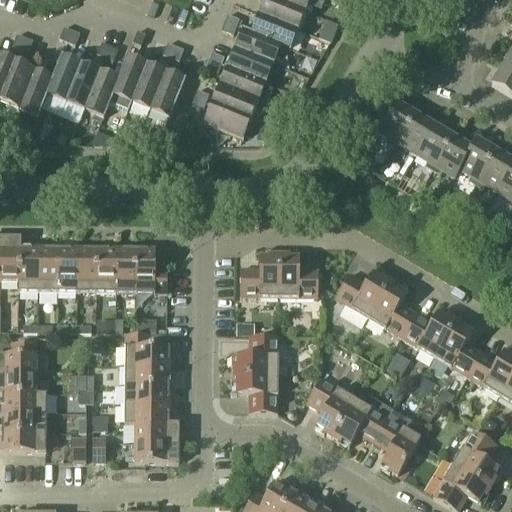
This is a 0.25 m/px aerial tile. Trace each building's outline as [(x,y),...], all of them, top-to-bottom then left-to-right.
[(297,33),(304,14),(270,0),(266,0),(259,18),(297,33)] [(270,0),(304,14),(309,0),(270,0)] [(237,31),(240,23),(227,18),(224,26),(237,31)] [(289,53),(297,33),(259,18),(252,36),(252,37),(280,49),(289,53)] [(233,39),(237,31),(224,26),(221,34),(233,39)] [(67,46),(72,34),(64,31),(59,43),(67,46)] [(272,67),(280,49),(252,37),(252,36),(243,32),(235,52),(272,67)] [(74,49),(79,38),(79,37),(72,34),(67,46),(74,49)] [(141,51),(145,39),(145,38),(137,35),(132,47),(141,51)] [(20,54),(25,41),(17,38),(12,50),(20,54)] [(28,57),(33,45),(25,41),(20,54),(28,57)] [(105,62),(110,50),(102,46),(97,58),(105,62)] [(171,63),(176,51),(168,47),(163,59),(171,63)] [(113,65),(117,53),(118,53),(110,50),(105,62),(113,65)] [(179,66),(184,54),(176,51),(171,63),(179,66)] [(511,51),(502,68),(511,73),(511,51)] [(265,86),(272,67),(235,52),(228,71),(265,86)] [(221,69),(225,61),(212,56),(209,64),(221,69)] [(65,106),(80,68),(60,60),(51,83),(52,83),(46,98),(47,98),(65,106)] [(0,102),(14,68),(0,61),(0,102)] [(132,106),(147,69),(126,61),(117,83),(118,84),(112,98),(113,98),(109,110),(127,117),(132,106)] [(218,76),(221,69),(209,64),(206,72),(218,76)] [(0,105),(18,112),(33,75),(14,68),(0,102),(0,105)] [(84,113),(99,76),(80,68),(65,106),(84,113)] [(511,73),(502,68),(491,87),(511,100),(511,73)] [(150,113),(166,76),(147,69),(132,106),(150,113)] [(257,105),(265,86),(228,71),(220,90),(257,105)] [(52,83),(51,83),(33,75),(18,112),(38,120),(47,98),(46,98),(52,83)] [(109,110),(113,98),(112,98),(118,84),(117,83),(99,76),(84,113),(104,121),(109,110)] [(170,121),(185,84),(166,76),(150,113),(170,121)] [(249,124),(257,105),(220,90),(212,109),(249,124)] [(206,106),(209,99),(197,94),(194,101),(206,106)] [(203,115),(206,106),(194,101),(191,110),(203,115)] [(395,152),(416,118),(396,106),(378,136),(390,143),(388,148),(395,152)] [(241,144),(249,124),(212,109),(204,129),(241,144)] [(417,159),(435,129),(416,118),(395,152),(402,156),(405,152),(417,159)] [(433,174),(453,140),(435,129),(417,159),(428,166),(425,170),(433,174)] [(473,151),(472,151),(453,140),(433,174),(440,179),(443,174),(455,182),(459,173),(473,151)] [(475,189),(496,154),(477,143),(472,151),(473,151),(459,173),(471,180),(468,185),(475,189)] [(496,196),(511,169),(511,164),(496,154),(475,189),(482,193),(485,189),(496,196)] [(367,161),(362,170),(371,176),(377,167),(367,161)] [(511,211),(511,169),(496,196),(507,202),(505,207),(511,211)] [(425,198),(420,207),(431,214),(437,206),(425,198)] [(442,204),(436,213),(447,221),(453,212),(442,204)] [(461,211),(457,218),(467,224),(471,218),(461,211)] [(480,222),(476,229),(486,235),(491,228),(480,222)] [(19,286),(20,252),(21,252),(21,242),(1,242),(0,286),(18,286),(19,286)] [(39,253),(21,252),(20,252),(19,286),(18,286),(18,297),(38,297),(39,253)] [(58,297),(58,253),(39,253),(38,297),(58,297)] [(77,298),(77,253),(58,253),(58,297),(77,298)] [(96,298),(96,253),(77,253),(77,298),(96,298)] [(115,298),(116,253),(96,253),(96,298),(115,298)] [(134,298),(135,253),(116,253),(115,298),(134,298)] [(167,298),(167,274),(155,274),(155,253),(135,253),(134,298),(167,298)] [(278,303),(278,258),(272,258),(272,256),(262,256),(262,259),(259,259),(259,273),(240,273),(240,302),(278,303)] [(318,303),(318,274),(299,274),(299,259),(297,259),(297,256),(287,256),(287,259),(278,258),(278,303),(318,303)] [(369,322),(391,285),(385,281),(386,279),(378,274),(376,276),(374,274),(366,287),(350,278),(336,303),(369,322)] [(416,317),(400,308),(408,295),(406,293),(407,292),(398,286),(397,288),(391,285),(369,322),(401,342),(416,317)] [(434,362),(457,324),(451,320),(452,318),(443,313),(442,315),(440,313),(432,327),(416,317),(401,342),(434,362)] [(123,338),(123,324),(115,324),(115,337),(123,338)] [(482,357),(467,348),(475,334),(472,333),(474,331),(464,326),(463,328),(457,324),(434,362),(467,382),(482,357)] [(112,325),(96,325),(96,339),(112,339),(112,325)] [(38,337),(38,329),(24,329),(24,337),(38,337)] [(52,337),(52,329),(38,329),(38,337),(52,337)] [(77,337),(77,329),(63,329),(63,337),(77,337)] [(91,337),(91,329),(77,329),(77,337),(91,337)] [(248,330),(234,329),(234,342),(248,342),(248,330)] [(169,371),(169,351),(150,351),(150,339),(125,338),(125,370),(169,371)] [(277,380),(278,341),(250,341),(249,360),(234,359),(234,361),(232,361),(232,371),(234,371),(233,379),(277,380)] [(101,344),(88,344),(88,357),(95,357),(101,353),(101,344)] [(0,378),(36,380),(36,359),(36,347),(12,347),(12,359),(0,358),(0,378)] [(500,401),(511,380),(511,354),(508,352),(507,354),(505,352),(497,366),(482,357),(467,382),(500,401)] [(169,390),(169,371),(125,370),(124,389),(169,390)] [(36,397),(36,380),(0,378),(0,399),(2,399),(2,398),(36,399),(36,397)] [(276,418),(277,380),(233,379),(233,386),(231,386),(231,397),(233,397),(233,399),(248,399),(248,418),(276,418)] [(86,393),(86,380),(79,380),(79,386),(71,386),(71,399),(79,399),(79,393),(86,393)] [(511,380),(500,401),(511,408),(511,380)] [(331,442),(354,404),(321,384),(306,409),(322,418),(314,431),(316,433),(315,434),(324,440),(325,438),(331,442)] [(168,409),(169,390),(124,389),(124,408),(168,409)] [(46,418),(46,398),(36,397),(36,399),(2,398),(2,399),(2,417),(46,418)] [(372,448),(392,415),(374,403),(368,412),(354,404),(331,442),(337,445),(336,447),(345,453),(346,451),(348,452),(356,439),(372,448)] [(168,429),(168,428),(168,409),(124,408),(124,429),(134,429),(134,428),(168,429)] [(397,481),(420,443),(405,434),(411,426),(392,415),(372,448),(387,457),(379,470),(381,472),(380,473),(389,479),(390,477),(397,481)] [(46,437),(46,418),(2,417),(1,437),(46,437)] [(107,428),(107,420),(93,420),(93,428),(107,428)] [(86,438),(86,424),(76,423),(75,438),(86,438)] [(487,424),(481,434),(490,440),(493,435),(492,427),(487,424)] [(107,436),(107,428),(93,428),(93,436),(107,436)] [(179,448),(179,428),(168,428),(168,429),(134,428),(134,429),(134,447),(179,448)] [(488,466),(497,450),(472,435),(452,469),(491,492),(495,485),(496,486),(502,477),(500,476),(501,474),(488,466)] [(46,457),(46,437),(1,437),(1,456),(46,457)] [(86,467),(86,442),(73,441),(73,467),(86,467)] [(105,467),(106,442),(93,442),(92,467),(105,467)] [(179,468),(179,448),(134,447),(134,467),(179,468)] [(487,497),(491,492),(452,469),(433,502),(450,511),(460,511),(467,501),(481,509),(482,507),(484,508),(489,499),(487,497)] [(282,511),(293,495),(276,484),(266,501),(256,495),(245,511),(282,511)] [(305,511),(310,505),(293,495),(282,511),(305,511)]
